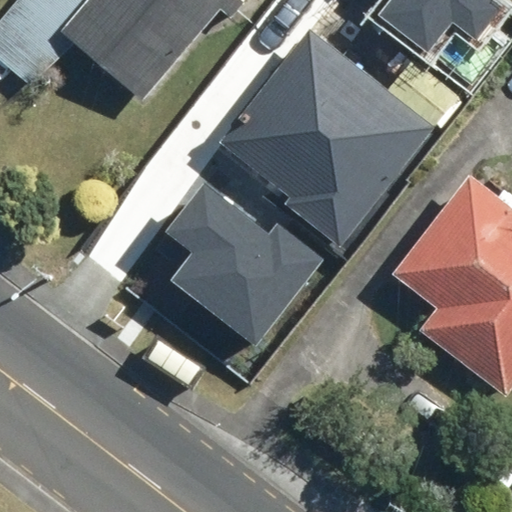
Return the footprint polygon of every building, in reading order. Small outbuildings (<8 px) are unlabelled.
[(15,0),(0,19),(0,61),(39,93),(75,50),(145,107),(233,0),(15,0)] [(393,0),(382,15),(427,49),(450,17),(476,36),(500,4),(493,0),(393,0)] [(282,206),(338,250),(434,129),(308,29),(217,143),(288,199),(282,206)] [(418,334),(510,401),(511,398),(511,210),(465,176),(389,278),(435,312),(418,334)] [(270,237),(205,185),(169,231),(195,251),(174,278),(255,342),(320,260),(278,227),(270,237)]
